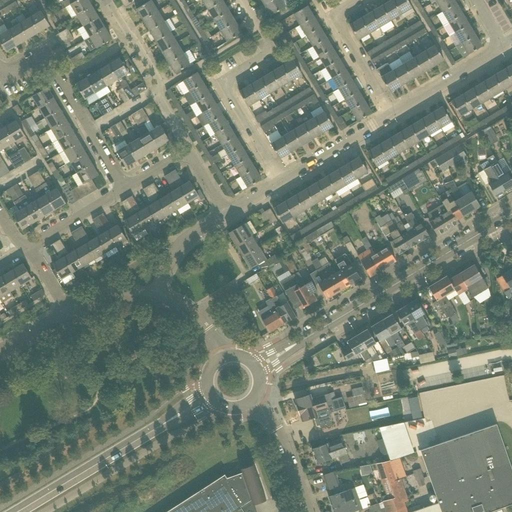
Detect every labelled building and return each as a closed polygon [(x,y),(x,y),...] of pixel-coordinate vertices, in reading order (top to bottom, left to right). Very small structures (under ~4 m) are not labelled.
[(40,0),(39,1),(47,15),(52,12),(44,0),(40,0)] [(71,0),(61,6),(63,9),(65,7),(72,18),(76,15),(92,6),(88,0),(71,0)] [(143,20),(158,11),(151,0),(150,0),(136,9),(143,20)] [(184,0),(182,0),(180,2),(184,9),(188,7),(184,0)] [(222,0),(210,0),(204,4),(210,13),(225,4),(222,0)] [(271,15),(286,6),(281,0),(270,0),(264,4),(271,15)] [(392,0),(390,0),(382,5),(391,20),(401,14),(392,0)] [(415,12),(412,7),(407,0),(392,0),(401,14),(404,18),(415,12)] [(413,0),(419,11),(423,9),(417,0),(413,0)] [(454,0),(437,0),(436,1),(442,12),(456,3),(454,0)] [(16,1),(8,6),(11,11),(18,6),(16,1)] [(174,1),(171,3),(175,10),(179,8),(174,1)] [(456,3),(442,12),(448,23),(463,14),(456,3)] [(225,4),(210,13),(216,23),(231,14),(225,4)] [(371,12),(380,27),(391,20),(382,5),(371,12)] [(3,15),(11,11),(8,6),(0,11),(3,15)] [(83,26),(98,17),(92,6),(76,15),(83,26)] [(307,6),(293,14),(300,25),(314,16),(307,6)] [(425,22),(429,20),(423,9),(419,11),(425,22)] [(39,32),(50,26),(40,10),(29,17),(39,32)] [(190,10),(186,12),(191,20),(195,17),(190,10)] [(149,30),(164,21),(158,11),(143,20),(149,30)] [(181,11),(177,13),(181,21),(185,18),(181,11)] [(57,19),(52,12),(47,15),(52,22),(57,19)] [(369,33),(380,27),(371,12),(360,18),(369,33)] [(231,14),(216,23),(221,32),(236,23),(231,14)] [(448,23),(455,33),(469,25),(463,14),(448,23)] [(306,35),(320,27),(314,16),(300,25),(306,35)] [(28,39),(39,32),(29,17),(19,24),(28,39)] [(105,27),(98,17),(83,26),(90,37),(105,27)] [(360,18),(349,25),(358,40),(369,33),(360,18)] [(11,22),(14,27),(8,30),(17,45),(28,39),(19,24),(16,19),(11,22)] [(436,30),(429,20),(425,22),(432,32),(436,30)] [(156,41),(170,32),(164,21),(149,30),(156,41)] [(197,21),(193,23),(197,30),(201,28),(197,21)] [(420,21),(409,27),(412,31),(422,24),(420,21)] [(187,22),(184,24),(188,31),(192,29),(187,22)] [(280,22),(276,24),(283,35),(287,33),(280,22)] [(221,32),(227,42),(242,33),(236,23),(221,32)] [(469,25),(455,33),(443,40),(446,44),(451,40),(456,47),(462,44),(461,44),(475,35),(469,25)] [(90,37),(97,48),(112,39),(105,27),(90,37)] [(320,27),(306,35),(313,46),(326,38),(320,27)] [(401,37),(412,31),(409,27),(398,34),(401,37)] [(425,28),(414,34),(416,38),(427,32),(425,28)] [(67,29),(56,35),(59,41),(70,34),(67,29)] [(8,30),(0,34),(0,42),(6,52),(17,45),(8,30)] [(203,30),(199,33),(204,41),(207,38),(203,31),(203,30)] [(438,43),(442,41),(436,30),(432,32),(438,43)] [(162,52),(177,43),(170,32),(156,41),(162,52)] [(287,33),(283,35),(289,46),(293,43),(287,33)] [(59,41),(62,46),(73,39),(70,34),(59,41)] [(388,40),(390,44),(401,37),(398,34),(388,40)] [(405,45),(416,38),(414,34),(403,41),(405,45)] [(462,44),(468,54),(482,46),(475,35),(461,44),(462,44)] [(313,46),(319,57),(333,48),(326,38),(313,46)] [(379,50),(390,44),(388,40),(377,46),(379,50)] [(405,45),(403,41),(392,47),(395,51),(405,45)] [(448,52),(442,41),(438,43),(445,54),(448,52)] [(209,42),(206,44),(210,52),(214,49),(209,42)] [(293,43),(289,46),(296,56),(299,54),(301,53),(299,50),(300,50),(296,42),(293,44),(293,43)] [(169,62),(183,53),(177,43),(162,52),(169,62)] [(444,60),(435,45),(424,51),(433,66),(444,60)] [(366,53),(369,56),(379,50),(377,46),(366,53)] [(382,54),(384,58),(384,57),(386,60),(393,56),(391,53),(395,51),(392,47),(382,54)] [(319,57),(326,67),(339,59),(333,48),(319,57)] [(433,66),(424,51),(413,58),(422,73),(433,66)] [(73,65),(85,58),(82,52),(70,59),(73,65)] [(451,64),(455,62),(448,52),(445,54),(451,64)] [(175,73),(190,64),(183,53),(169,62),(175,73)] [(296,56),(302,67),(306,65),(299,54),(296,56)] [(373,64),(384,58),(382,54),(371,60),(373,64)] [(123,80),(121,77),(128,73),(119,58),(108,64),(117,79),(122,87),(129,100),(135,96),(131,90),(125,81),(123,80)] [(411,79),(402,64),(399,58),(388,64),(401,86),(411,79)] [(422,73),(413,58),(402,64),(411,79),(422,73)] [(302,74),(293,59),(282,66),(291,80),(302,74)] [(326,67),(332,78),(346,70),(339,59),(326,67)] [(376,69),(390,92),(401,86),(388,64),(388,63),(376,69)] [(106,86),(117,79),(108,64),(97,71),(106,86)] [(306,65),(302,67),(309,78),(313,75),(306,65)] [(280,87),(291,80),(282,66),(271,72),(280,87)] [(511,81),(504,69),(501,71),(494,75),(503,90),(511,84),(511,81)] [(332,78),(338,89),(352,80),(346,70),(332,78)] [(106,86),(97,71),(87,77),(96,92),(99,98),(110,92),(106,86)] [(183,80),(184,81),(190,91),(204,82),(197,72),(183,80)] [(271,72),(260,79),(269,93),(280,87),(271,72)] [(313,75),(309,78),(315,88),(319,86),(313,75)] [(503,90),(494,75),(483,82),(492,97),(503,90)] [(96,92),(87,77),(76,84),(85,99),(96,92)] [(250,85),(259,100),(263,107),(273,100),(269,93),(260,79),(250,85)] [(338,89),(345,99),(359,91),(352,80),(338,89)] [(204,82),(190,91),(196,101),(210,93),(204,82)] [(483,82),(479,84),(473,88),(481,103),(492,97),(483,82)] [(250,85),(239,91),(248,106),(259,100),(250,85)] [(315,88),(321,99),(325,97),(319,86),(315,88)] [(47,87),(32,96),(39,107),(54,98),(47,87)] [(117,90),(124,103),(129,100),(122,87),(117,90)] [(299,94),(301,97),(311,91),(309,87),(299,94)] [(471,109),(481,103),(473,88),(462,95),(471,109)] [(170,89),(166,91),(172,101),(176,99),(170,89)] [(345,99),(351,110),(365,102),(359,91),(345,99)] [(210,93),(196,101),(203,112),(216,104),(210,93)] [(299,94),(288,100),(290,104),(301,97),(299,94)] [(313,105),(318,102),(313,94),(303,101),(306,105),(311,101),(313,105)] [(471,109),(462,95),(451,101),(460,116),(471,109)] [(101,100),(108,113),(113,110),(106,97),(101,100)] [(321,99),(328,110),(332,107),(325,97),(321,99)] [(45,118),(60,109),(54,98),(39,107),(45,118)] [(176,99),(172,101),(179,112),(183,110),(176,99)] [(103,116),(108,113),(101,100),(95,104),(103,116)] [(290,104),(288,100),(277,107),(280,110),(290,104)] [(292,107),(295,111),(306,105),(303,101),(292,107)] [(351,110),(358,121),(372,112),(365,102),(351,110)] [(216,104),(203,112),(209,123),(223,115),(216,104)] [(511,107),(511,105),(511,104),(500,110),(502,114),(511,107)] [(13,107),(16,113),(17,115),(22,112),(17,105),(13,107)] [(451,121),(442,106),(432,113),(440,128),(451,121)] [(277,107),(267,113),(269,116),(280,110),(277,107)] [(282,114),(284,118),(285,117),(288,123),(293,119),(290,114),(295,111),(292,107),(282,114)] [(332,107),(328,110),(334,120),(338,118),(332,107)] [(149,120),(142,108),(137,112),(144,124),(149,120)] [(67,120),(60,109),(45,118),(51,129),(67,120)] [(179,112),(186,123),(189,121),(196,117),(193,111),(186,115),(183,110),(179,112)] [(489,116),(492,120),(502,114),(500,110),(489,116)] [(266,111),(255,117),(258,123),(269,116),(267,113),(266,111)] [(322,133),(333,126),(324,111),(313,118),(322,133)] [(137,112),(132,115),(139,127),(144,124),(137,112)] [(430,134),(440,128),(432,113),(421,119),(430,134)] [(274,124),(284,118),(282,114),(271,120),(274,124)] [(209,123),(215,134),(229,125),(223,115),(209,123)] [(341,131),(347,127),(341,116),(338,118),(334,120),(341,131)] [(479,123),(481,126),(492,120),(489,116),(479,123)] [(322,133),(313,118),(303,124),(312,139),(322,133)] [(26,129),(30,127),(26,119),(21,122),(26,129)] [(419,140),(430,134),(421,119),(410,126),(419,140)] [(16,120),(5,127),(14,142),(25,135),(16,120)] [(58,140),(73,131),(67,120),(51,129),(58,140)] [(260,127),(263,130),(264,133),(275,127),(274,124),(271,120),(260,127)] [(128,134),(120,121),(115,125),(123,137),(128,134)] [(186,123),(192,133),(196,131),(189,121),(186,123)] [(166,135),(171,132),(165,122),(149,132),(158,147),(169,140),(166,135)] [(473,131),(481,126),(479,123),(470,128),(473,131)] [(312,139),(303,124),(292,131),(301,145),(312,139)] [(110,128),(117,139),(117,140),(123,137),(115,125),(110,128)] [(229,125),(215,134),(222,144),(236,136),(229,125)] [(408,147),(419,140),(410,126),(399,132),(408,147)] [(0,143),(3,149),(14,142),(5,127),(0,129),(0,143)] [(30,127),(26,129),(32,141),(37,138),(35,134),(30,127)] [(491,128),(483,133),(490,144),(498,139),(491,128)] [(271,144),(279,158),(290,152),(281,137),(277,130),(266,137),(271,144)] [(64,151),(79,142),(73,131),(58,140),(64,151)] [(192,133),(198,144),(202,142),(196,131),(192,133)] [(301,145),(292,131),(281,137),(290,152),(301,145)] [(148,153),(158,147),(149,132),(138,138),(148,153)] [(398,153),(408,147),(399,132),(389,139),(398,153)] [(459,135),(448,141),(451,145),(461,138),(465,137),(463,133),(459,135)] [(236,136),(222,144),(228,155),(242,147),(236,136)] [(37,138),(32,141),(39,151),(43,148),(37,138)] [(137,160),(148,153),(138,138),(128,145),(137,160)] [(378,145),(387,160),(398,153),(389,139),(378,145)] [(448,141),(438,147),(440,151),(451,145),(448,141)] [(70,162),(86,152),(79,142),(64,151),(70,162)] [(198,144),(203,152),(205,155),(208,152),(202,142),(198,144)] [(10,172),(0,156),(0,150),(3,149),(0,143),(0,168),(4,175),(10,172)] [(116,152),(120,157),(125,167),(137,160),(128,145),(116,152)] [(378,145),(367,152),(376,166),(387,160),(378,145)] [(435,160),(438,165),(442,172),(449,169),(467,157),(460,145),(435,160)] [(26,162),(31,159),(24,147),(19,150),(26,162)] [(228,155),(235,166),(248,158),(242,147),(228,155)] [(438,147),(427,154),(429,158),(440,151),(438,147)] [(43,148),(39,151),(43,159),(48,156),(43,148)] [(19,150),(8,157),(15,169),(26,162),(19,150)] [(486,160),(486,159),(485,150),(481,150),(478,150),(479,161),(486,160)] [(77,173),(92,163),(86,152),(70,162),(77,173)] [(205,155),(208,161),(211,165),(215,163),(222,159),(218,153),(211,157),(208,152),(205,155)] [(419,164),(429,158),(427,154),(426,154),(425,153),(415,158),(416,160),(419,164)] [(505,191),(511,186),(511,180),(507,172),(504,173),(493,155),(486,159),(487,160),(505,191)] [(368,172),(359,157),(348,163),(357,178),(368,172)] [(235,166),(241,176),(255,168),(248,158),(235,166)] [(438,165),(435,160),(434,159),(429,162),(433,168),(437,166),(438,165)] [(406,167),(408,171),(419,164),(416,160),(406,167)] [(505,191),(487,160),(479,165),(490,181),(488,183),(496,196),(505,191)] [(52,162),(47,165),(52,172),(56,170),(52,162)] [(86,182),(91,179),(99,175),(92,163),(77,173),(83,183),(86,182)] [(211,165),(215,172),(218,176),(221,174),(215,163),(211,165)] [(338,169),(347,185),(357,178),(348,163),(338,169)] [(406,167),(395,173),(397,177),(408,171),(406,167)] [(247,187),(261,179),(255,168),(241,176),(236,180),(242,190),(247,187)] [(327,176),(336,191),(347,185),(338,169),(327,176)] [(419,169),(401,179),(408,192),(427,181),(422,171),(420,171),(419,169)] [(56,170),(52,172),(57,180),(59,183),(64,181),(62,177),(61,177),(56,170)] [(202,194),(200,189),(196,192),(190,181),(184,184),(175,170),(170,173),(187,203),(202,194)] [(54,210),(66,203),(57,188),(51,191),(46,183),(39,171),(33,174),(40,186),(46,194),(45,195),(54,210)] [(170,173),(164,176),(173,191),(168,194),(176,209),(187,203),(170,173)] [(387,183),(397,177),(395,173),(385,180),(387,183)] [(33,174),(28,177),(35,189),(40,186),(33,174)] [(218,176),(223,185),(224,187),(228,185),(221,174),(218,176)] [(316,182),(325,197),(336,191),(327,176),(316,182)] [(92,192),(97,189),(91,179),(86,182),(92,192)] [(404,194),(408,192),(401,179),(388,188),(391,193),(400,187),(404,194)] [(69,191),(65,184),(64,181),(59,183),(61,187),(65,194),(69,191)] [(83,183),(81,185),(87,195),(92,192),(86,182),(83,183)] [(306,189),(315,204),(325,197),(316,182),(306,189)] [(163,198),(154,183),(148,186),(166,216),(176,209),(168,194),(163,198)] [(24,196),(17,184),(11,187),(33,223),(44,216),(35,201),(32,196),(27,199),(25,195),(24,196)] [(81,185),(76,188),(82,198),(87,195),(81,185)] [(228,185),(224,187),(230,197),(234,195),(228,185)] [(365,191),(368,195),(378,189),(376,185),(365,191)] [(148,186),(143,189),(152,204),(146,208),(154,223),(166,216),(148,186)] [(457,188),(456,186),(447,191),(439,196),(443,204),(447,212),(450,210),(457,220),(463,216),(480,206),(471,191),(463,196),(457,188)] [(19,211),(13,214),(22,229),(33,223),(11,187),(6,190),(19,211)] [(76,188),(70,191),(77,201),(82,198),(76,188)] [(295,195),(304,210),(315,204),(306,189),(295,195)] [(65,194),(71,204),(77,201),(70,191),(69,191),(65,194)] [(364,192),(357,196),(355,198),(357,201),(368,195),(365,191),(364,192)] [(44,216),(54,210),(45,195),(35,201),(44,216)] [(284,202),(293,217),(304,210),(295,195),(284,202)] [(141,211),(132,196),(127,199),(144,229),(154,223),(146,208),(141,211)] [(357,201),(355,198),(344,204),(346,208),(357,201)] [(130,217),(124,220),(133,235),(144,229),(127,199),(121,202),(130,217)] [(284,202),(273,208),(283,223),(293,217),(284,202)] [(346,208),(344,204),(333,210),(336,214),(346,208)] [(448,229),(459,223),(457,220),(450,210),(447,212),(443,204),(435,209),(448,229)] [(270,208),(270,209),(264,212),(271,223),(277,220),(270,208)] [(429,222),(437,236),(448,229),(435,209),(428,213),(431,221),(429,222)] [(336,214),(333,210),(323,217),(325,221),(336,214)] [(409,230),(417,243),(429,236),(421,223),(419,225),(411,212),(404,217),(411,228),(409,230)] [(127,240),(118,225),(112,228),(103,213),(98,217),(115,246),(127,240)] [(392,220),(408,248),(417,243),(409,230),(407,231),(398,217),(395,218),(392,213),(388,215),(392,220)] [(391,242),(399,254),(408,248),(392,220),(388,215),(387,214),(381,218),(379,215),(375,218),(377,223),(385,236),(386,236),(390,233),(394,240),(391,242)] [(98,217),(92,220),(101,235),(96,238),(104,253),(115,246),(98,217)] [(325,221),(323,217),(312,223),(314,227),(325,221)] [(314,227),(312,223),(301,230),(304,233),(314,227)] [(385,236),(377,223),(373,225),(384,244),(389,242),(386,236),(385,236)] [(229,233),(236,245),(252,235),(245,224),(229,233)] [(90,241),(82,226),(76,230),(94,259),(104,253),(96,238),(90,241)] [(320,236),(327,232),(323,226),(317,230),(320,236)] [(281,227),(275,230),(278,235),(283,232),(281,227)] [(76,230),(71,233),(80,248),(74,251),(83,266),(94,259),(76,230)] [(304,233),(301,230),(290,236),(293,240),(304,233)] [(309,243),(320,236),(317,230),(305,237),(309,243)] [(243,257),(259,247),(252,235),(236,245),(243,257)] [(352,256),(357,253),(347,236),(342,239),(345,245),(345,244),(352,256)] [(361,240),(364,245),(366,249),(379,271),(396,261),(387,247),(375,254),(371,249),(372,248),(366,237),(361,240)] [(69,254),(60,239),(55,243),(72,272),(83,266),(74,251),(69,254)] [(52,271),(57,279),(60,277),(61,279),(72,272),(55,243),(49,246),(58,261),(52,264),(55,269),(52,271)] [(262,270),(278,261),(275,255),(267,260),(259,247),(243,257),(250,268),(257,263),(262,270)] [(361,263),(370,277),(379,271),(366,249),(364,250),(365,252),(358,257),(362,263),(361,263)] [(360,278),(346,254),(336,261),(341,270),(349,285),(360,278)] [(114,267),(121,262),(118,256),(110,261),(114,267)] [(318,283),(327,298),(337,292),(322,267),(317,258),(312,262),(323,280),(318,283)] [(285,264),(291,274),(297,270),(291,260),(285,264)] [(21,285),(32,278),(23,263),(12,270),(21,285)] [(337,292),(349,285),(341,270),(335,273),(329,263),(322,267),(337,292)] [(483,279),(474,264),(459,274),(473,297),(488,288),(483,279)] [(511,269),(502,275),(496,279),(507,298),(511,295),(511,269)] [(10,291),(21,285),(12,270),(1,276),(10,292),(10,291)] [(312,293),(317,291),(311,281),(305,284),(298,272),(292,275),(308,304),(316,300),(312,293)] [(475,309),(473,299),(474,299),(473,297),(459,274),(449,279),(455,290),(455,289),(458,294),(464,304),(468,302),(473,310),(475,309)] [(286,279),(287,282),(282,285),(288,294),(287,295),(293,305),(297,302),(301,308),(308,304),(292,275),(286,279)] [(1,276),(0,277),(0,299),(2,303),(13,296),(10,291),(10,292),(1,276)] [(251,287),(260,282),(257,276),(248,281),(251,287)] [(446,295),(455,290),(449,279),(447,276),(438,281),(443,289),(438,292),(442,297),(446,306),(447,307),(449,317),(450,317),(452,325),(459,321),(456,313),(446,295)] [(438,281),(429,287),(438,302),(441,306),(441,307),(442,308),(441,309),(444,319),(449,317),(447,307),(446,306),(442,297),(438,292),(443,289),(438,281)] [(28,294),(36,291),(33,283),(25,287),(28,294)] [(277,296),(272,287),(266,290),(267,292),(284,323),(295,317),(286,302),(288,301),(283,293),(277,296)] [(34,301),(45,295),(45,294),(42,289),(31,296),(34,301)] [(262,294),(265,301),(269,308),(259,314),(269,332),(284,323),(267,292),(262,294)] [(424,313),(416,299),(406,306),(422,333),(423,333),(428,329),(420,315),(424,313)] [(28,304),(26,300),(18,305),(20,309),(28,304)] [(18,305),(10,309),(13,314),(20,309),(18,305)] [(408,323),(414,333),(418,341),(425,336),(423,333),(422,333),(406,306),(396,312),(404,325),(408,323)] [(396,344),(396,343),(399,349),(405,346),(396,331),(401,328),(392,314),(382,320),(396,344)] [(382,320),(371,327),(379,341),(384,338),(390,347),(396,344),(382,320)] [(501,333),(499,325),(492,327),(493,334),(501,333)] [(376,343),(367,329),(357,335),(373,361),(379,360),(371,346),(376,343)] [(441,347),(447,345),(439,331),(434,334),(441,347)] [(349,345),(341,350),(347,360),(360,352),(365,361),(366,363),(373,361),(357,335),(347,341),(349,345)] [(394,356),(400,352),(397,347),(391,351),(394,356)] [(449,357),(457,355),(455,348),(448,350),(449,357)] [(405,353),(406,360),(412,359),(413,364),(435,360),(433,352),(418,354),(418,351),(405,353)] [(305,367),(308,373),(314,370),(310,364),(305,367)] [(348,403),(350,408),(367,404),(363,387),(352,390),(353,397),(354,402),(348,403)] [(310,394),(295,399),(299,411),(336,399),(334,392),(311,399),(310,394)] [(299,411),(302,422),(336,411),(346,408),(342,397),(336,399),(299,411)] [(426,415),(445,411),(443,403),(424,408),(426,415)] [(391,460),(408,454),(398,424),(379,428),(391,460)] [(488,511),(511,504),(511,474),(495,424),(420,450),(441,511),(488,511)] [(317,464),(338,456),(341,464),(349,461),(342,441),(327,446),(326,443),(312,448),(317,464)] [(406,478),(400,458),(392,461),(390,461),(397,480),(398,485),(404,502),(408,501),(401,479),(406,478)] [(407,511),(404,502),(398,485),(397,480),(390,461),(376,463),(385,489),(387,495),(382,497),(384,502),(385,507),(381,509),(382,511),(407,511)] [(244,511),(241,507),(251,500),(253,505),(266,500),(253,465),(241,469),(242,473),(227,478),(225,474),(166,511),(244,511)] [(418,487),(426,484),(421,468),(413,471),(418,487)] [(328,490),(339,486),(334,471),(322,475),(328,490)] [(360,498),(356,488),(343,492),(328,497),(332,509),(348,503),(347,503),(360,498)] [(352,511),(358,510),(363,508),(360,498),(347,503),(348,503),(332,509),(333,511),(352,511)] [(255,511),(253,505),(251,500),(241,507),(244,511),(255,511)] [(369,511),(382,511),(381,509),(385,507),(384,502),(368,507),(369,511)]
